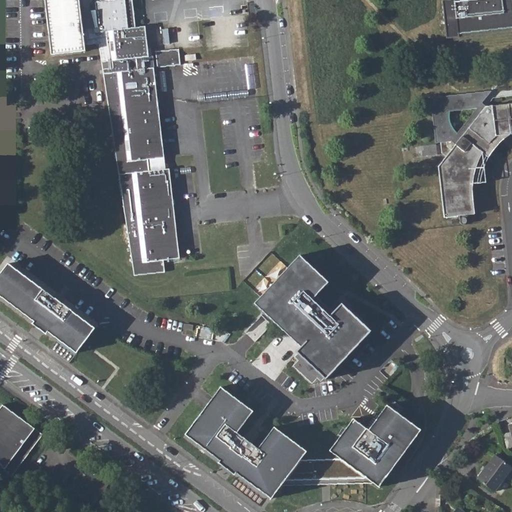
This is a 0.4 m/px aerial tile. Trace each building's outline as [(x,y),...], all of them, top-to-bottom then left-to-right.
[(88,40),(82,0),(46,0),(53,52),(87,47),(86,41),(88,40)] [(106,65),(132,273),(166,269),(164,257),(180,255),(169,165),(150,167),(149,156),(165,154),(158,96),(154,65),(140,67),(138,53),(151,51),(147,23),(135,24),(132,0),(82,0),(88,40),(101,39),(103,58),(113,57),(114,64),(106,65)] [(459,35),(511,28),(511,0),(474,0),(455,2),(454,0),(447,0),(441,1),(446,39),(459,38),(459,35)] [(216,7),(162,13),(165,44),(219,38),(216,7)] [(247,32),(232,34),(234,47),(249,45),(247,32)] [(157,51),(159,69),(187,66),(185,49),(157,51)] [(255,55),(224,59),(228,89),(242,87),(243,93),(259,91),(255,55)] [(459,224),(462,226),(465,226),(466,224),(462,217),(472,215),(471,194),(473,176),(477,161),(488,145),(492,149),(493,147),(503,137),(510,132),(511,131),(511,104),(488,109),(484,113),(484,108),(478,105),(489,91),(428,100),(434,146),(440,146),(441,159),(448,163),(438,175),(445,221),(458,219),(459,224)] [(301,252),(256,301),(285,328),(296,329),(307,339),(298,349),(328,377),(373,328),(343,300),(331,313),(314,297),(330,279),(301,252)] [(0,276),(0,295),(78,354),(96,330),(9,265),(0,276)] [(262,315),(246,330),(255,339),(271,323),(262,315)] [(187,434),(273,498),(288,479),(369,475),(382,485),(424,426),(389,401),(371,426),(355,415),(332,449),(343,457),(326,457),(303,458),(308,451),(275,426),(260,447),(239,432),(254,411),(222,387),(187,434)] [(3,404),(0,407),(0,462),(11,476),(43,433),(3,404)] [(511,434),(502,436),(508,450),(511,449),(511,424),(509,425),(511,433),(511,434)] [(511,474),(511,470),(496,459),(480,483),(499,497),(511,474)] [(109,483),(86,466),(70,487),(93,505),(109,483)]
